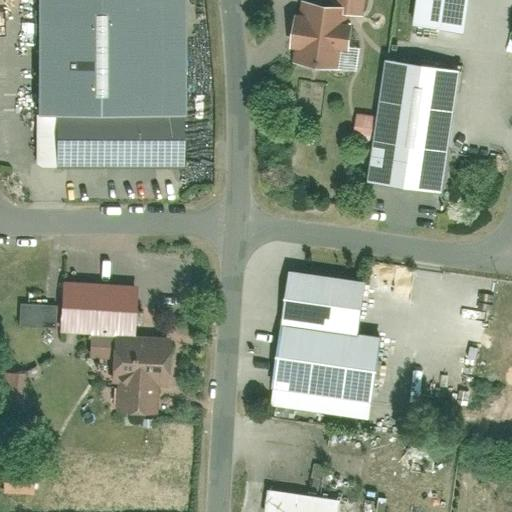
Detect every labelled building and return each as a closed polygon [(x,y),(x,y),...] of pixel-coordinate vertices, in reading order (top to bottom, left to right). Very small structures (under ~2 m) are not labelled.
[(32,0),(33,110),(52,110),(182,110),(182,0),(32,0)] [(295,44),(293,58),(336,65),(339,46),(346,47),(350,19),(342,18),(344,8),(345,2),(332,0),(329,0),(300,0),(299,8),(293,7),(287,43),(295,44)] [(345,2),(344,8),(363,11),(364,0),(332,0),(345,2)] [(418,0),(415,24),(464,31),(468,0),(418,0)] [(366,175),(440,186),(458,65),(385,54),(376,112),(372,137),(366,175)] [(354,134),(372,137),(376,112),(357,109),(354,134)] [(182,163),(182,110),(52,110),(52,163),(182,163)] [(281,319),(356,329),(363,274),(288,265),(281,319)] [(109,331),(134,332),(136,281),(60,278),(58,329),(87,331),(109,331)] [(16,322),(48,322),(48,303),(16,302),(16,322)] [(281,319),(271,404),(370,416),(380,332),(356,329),(281,319)] [(108,355),(109,331),(87,331),(86,354),(108,355)] [(134,332),(109,331),(108,355),(107,380),(116,380),(115,410),(154,411),(155,382),(167,383),(168,334),(134,332)] [(0,390),(22,391),(23,371),(0,370),(0,390)] [(0,492),(32,490),(31,470),(0,472),(0,492)] [(262,489),(259,511),(333,511),(335,495),(262,489)]
